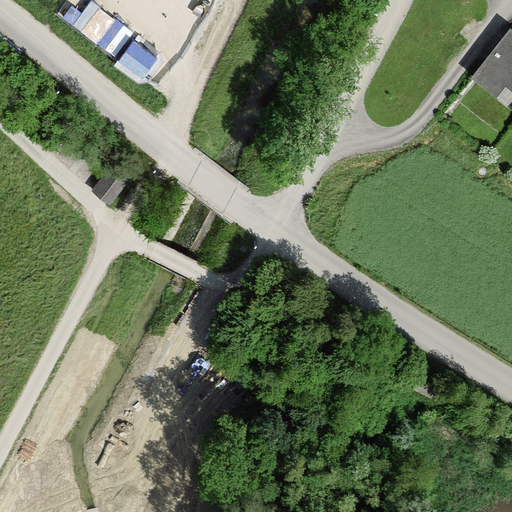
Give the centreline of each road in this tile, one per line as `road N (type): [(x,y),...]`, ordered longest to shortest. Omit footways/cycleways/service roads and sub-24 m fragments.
road 1 (unclassified): [(0,10),(276,230),(511,388)]
road 2 (track): [(132,233),(511,480)]
road 3 (track): [(0,485),(132,233)]
road 4 (track): [(0,113),(132,233)]
road 5 (track): [(173,153),(252,0)]
